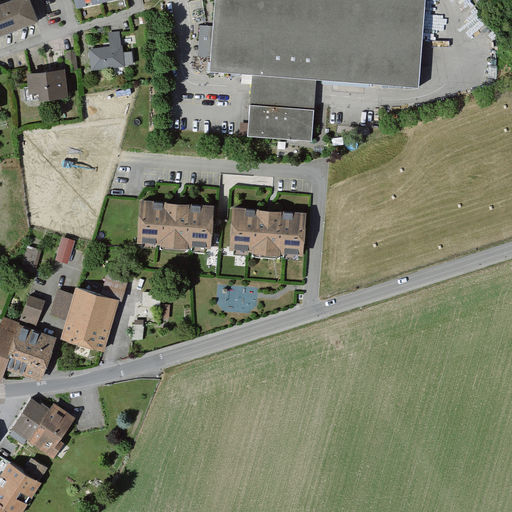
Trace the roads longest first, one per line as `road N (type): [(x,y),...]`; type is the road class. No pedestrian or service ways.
road 1 (tertiary): [(0,392),(163,360),(511,249)]
road 2 (unknown): [(249,88),(418,92),(436,84),(457,47)]
